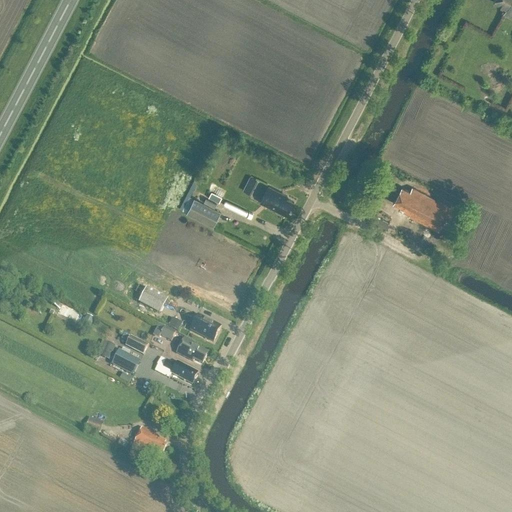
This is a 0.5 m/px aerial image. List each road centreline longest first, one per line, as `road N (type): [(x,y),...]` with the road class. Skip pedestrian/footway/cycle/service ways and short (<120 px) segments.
road 1 (tertiary): [(208,511),(189,461),(192,437),(415,0)]
road 2 (trunk): [(0,136),(71,0)]
